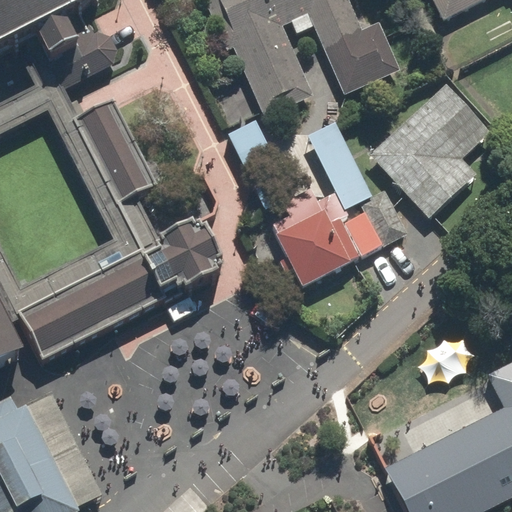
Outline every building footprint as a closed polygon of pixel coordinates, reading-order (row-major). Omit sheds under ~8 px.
[(0,0),(0,55),(31,40),(60,95),(114,70),(118,57),(111,40),(100,32),(80,41),(70,20),(87,7),(92,2),(92,0),(0,0)] [(204,0),(263,123),(311,100),(279,32),(306,19),(344,100),(405,71),(381,19),(361,28),(347,0),(204,0)] [(481,0),(433,0),(444,19),(481,0)] [(366,163),(424,225),(471,183),(455,166),(486,138),(444,93),(366,163)] [(110,102),(73,122),(117,206),(155,186),(110,102)] [(271,231),(302,292),(403,241),(381,199),(344,218),(333,198),(315,207),(310,195),(281,210),(287,222),(271,231)] [(162,249),(22,321),(39,353),(180,280),(184,289),(211,275),(207,267),(216,262),(203,237),(196,241),(188,227),(159,243),(162,249)] [(0,373),(19,364),(0,325),(0,373)] [(509,400),(389,457),(415,511),(458,511),(511,486),(511,345),(488,356),(509,400)] [(39,383),(0,402),(0,511),(96,511),(103,509),(39,383)] [(181,466),(130,511),(214,511),(219,508),(181,466)]
